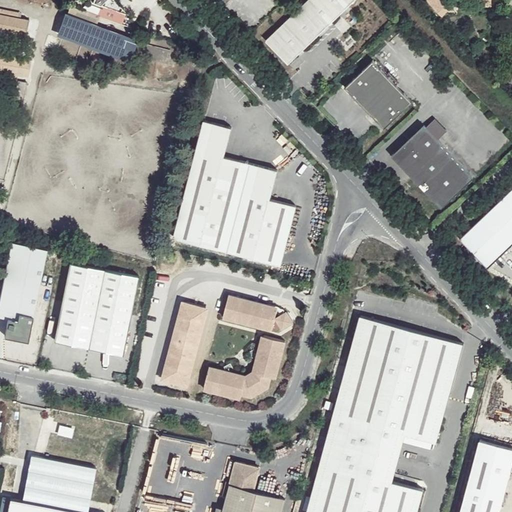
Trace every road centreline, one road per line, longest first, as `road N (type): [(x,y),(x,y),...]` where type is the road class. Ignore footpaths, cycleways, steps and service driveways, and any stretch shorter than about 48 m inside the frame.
road 1 (residential): [(0,369),(264,420),(291,409),(351,186)]
road 2 (residential): [(174,0),(351,186)]
road 3 (residential): [(351,186),(511,350)]
road 4 (unknown): [(511,161),(414,251)]
